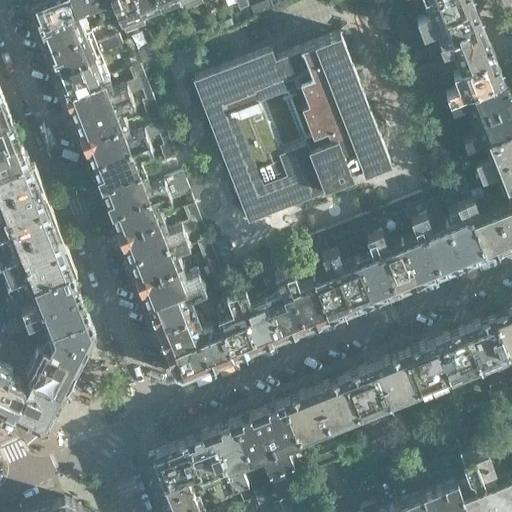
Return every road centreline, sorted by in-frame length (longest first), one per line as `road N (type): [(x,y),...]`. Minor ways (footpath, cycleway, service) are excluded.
road 1 (residential): [(0,10),(152,409)]
road 2 (residential): [(152,409),(511,267)]
